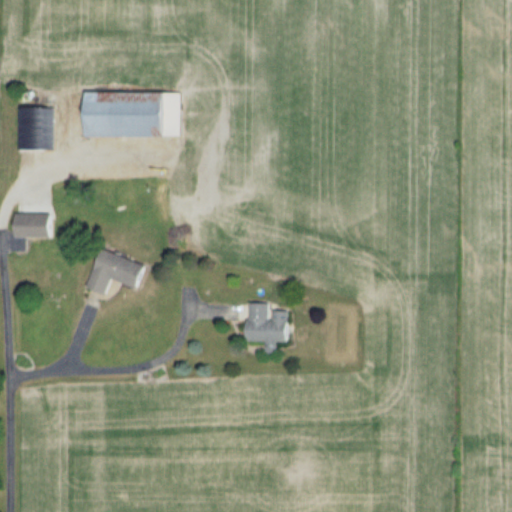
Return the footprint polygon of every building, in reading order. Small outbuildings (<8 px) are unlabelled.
[(87,135),(181,135),(181,91),(87,91),(87,135)] [(18,106),(18,149),(53,149),(53,106),(18,106)] [(51,213),(16,213),(16,236),(51,236),(51,213)] [(89,288),(107,294),(112,279),(138,287),(147,263),(103,248),(89,288)] [(288,342),(288,310),(269,310),(269,302),(248,302),(247,341),(266,341),(266,352),(277,353),(277,342),(288,342)]
